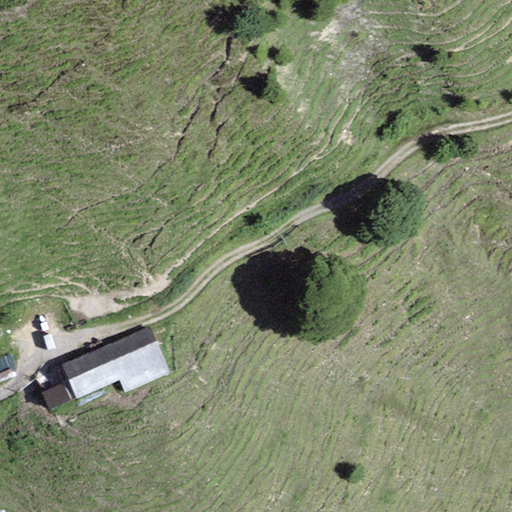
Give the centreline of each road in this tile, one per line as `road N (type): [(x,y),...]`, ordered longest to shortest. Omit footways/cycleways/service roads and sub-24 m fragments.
road 1 (track): [(117,335),(170,310),(226,260),(353,195),(421,141),(511,117)]
road 2 (track): [(0,393),(39,364),(117,335)]
